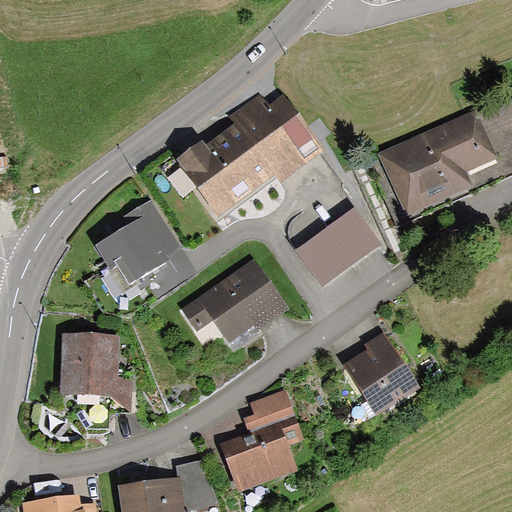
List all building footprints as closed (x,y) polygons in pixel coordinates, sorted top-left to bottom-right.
[(511,94),(370,160),(401,225),(511,173),(511,94)] [(174,160),(218,220),(277,176),(281,183),(324,151),(283,96),(270,106),(263,96),(232,118),(235,123),(208,143),(205,138),(174,160)] [(184,249),(151,199),(122,218),(127,225),(96,245),(126,292),(140,283),(137,279),(184,249)] [(354,207),(295,250),(322,286),(381,243),(354,207)] [(254,262),(180,311),(194,333),(217,318),(231,340),(283,306),(254,262)] [(366,349),(342,364),(375,415),(421,386),(384,329),(362,343),(366,349)] [(120,335),(61,333),(59,395),(108,397),(108,412),(134,413),(135,377),(119,376),(120,335)] [(251,434),(220,445),(237,492),(297,471),(288,444),(303,439),(286,391),(251,404),(256,417),(246,421),(251,434)] [(203,461),(178,466),(179,477),(184,511),(185,511),(191,511),(218,504),(203,461)] [(184,511),(179,477),(117,487),(120,511),(190,511),(191,511),(185,511),(184,511)] [(79,495),(23,503),(23,511),(95,511),(95,505),(80,507),(79,495)]
